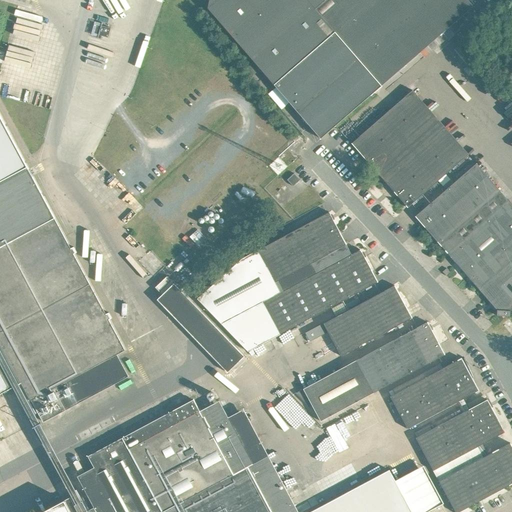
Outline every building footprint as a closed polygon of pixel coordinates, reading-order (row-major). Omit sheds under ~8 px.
[(274,84),(336,32),(322,16),(338,2),(335,0),(326,0),(316,9),(308,0),(209,0),(208,8),(274,84)] [(308,0),(316,9),(326,0),(308,0)] [(474,6),(467,0),(335,0),(338,2),(322,16),(336,32),(382,86),(441,34),(448,42),(462,30),(455,22),(474,6)] [(108,38),(111,28),(102,25),(102,23),(102,22),(101,25),(96,24),(93,34),(98,35),(97,38),(98,38),(99,35),(108,38)] [(382,86),(336,32),(274,84),(321,139),(382,86)] [(469,154),(419,98),(413,90),(352,143),(408,208),(469,154)] [(0,183),(28,168),(0,115),(0,183)] [(439,244),(500,191),(476,163),(415,216),(439,244)] [(0,246),(54,218),(28,168),(0,183),(0,246)] [(287,180),(293,186),(300,180),(294,173),(287,180)] [(447,252),(508,199),(500,191),(439,244),(447,252)] [(511,243),(511,203),(508,199),(447,252),(471,280),(511,243)] [(279,280),(346,244),(329,212),(262,248),(279,280)] [(0,331),(90,284),(54,218),(0,246),(0,331)] [(279,280),(262,248),(259,241),(254,244),(244,249),(248,256),(242,259),(197,299),(222,324),(263,302),(284,291),(279,280)] [(479,290),(511,261),(511,243),(471,280),(479,290)] [(284,291),(352,254),(346,244),(279,280),(284,291)] [(281,334),(374,284),(378,282),(360,249),(352,254),(284,291),(263,302),(281,334)] [(511,309),(511,261),(479,290),(497,310),(497,316),(510,317),(511,311),(511,309)] [(228,373),(245,356),(167,276),(155,287),(162,295),(157,300),(228,373)] [(117,355),(125,350),(90,284),(0,331),(0,343),(21,383),(31,401),(32,400),(43,422),(128,376),(117,355)] [(341,356),(403,323),(412,318),(395,285),(323,324),(328,332),(341,356)] [(281,334),(263,302),(222,324),(248,352),(281,334)] [(374,393),(438,358),(445,355),(427,322),(357,360),(374,393)] [(328,332),(323,324),(306,333),(310,341),(328,332)] [(0,343),(0,394),(21,383),(0,343)] [(461,358),(443,368),(390,397),(408,429),(459,401),(462,406),(466,404),(463,399),(479,391),(472,378),(473,378),(473,379),(474,378),(464,358),(464,359),(463,360),(461,358)] [(374,393),(357,360),(295,393),(309,407),(312,406),(320,421),(374,393)] [(162,511),(233,474),(226,460),(246,449),(228,417),(225,419),(223,414),(218,416),(212,405),(210,406),(200,411),(194,399),(88,456),(101,480),(85,489),(94,507),(96,511),(162,511)] [(466,404),(462,406),(465,412),(416,438),(433,471),(478,447),(480,452),(485,449),(482,444),(505,432),(504,429),(503,429),(487,399),(469,409),(466,404)] [(485,449),(480,452),(483,457),(439,481),(455,511),(459,511),(511,483),(511,445),(510,443),(488,455),(485,449)] [(483,457),(480,452),(478,447),(433,471),(439,481),(483,457)] [(297,511),(295,507),(291,509),(286,500),(290,498),(278,474),(258,485),(248,466),(233,474),(162,511),(297,511)] [(411,511),(389,470),(310,511),(411,511)] [(75,505),(78,511),(85,511),(87,511),(76,490),(71,493),(77,504),(75,505)]
